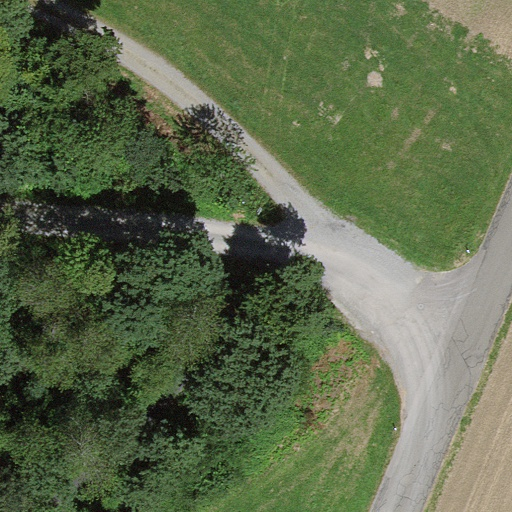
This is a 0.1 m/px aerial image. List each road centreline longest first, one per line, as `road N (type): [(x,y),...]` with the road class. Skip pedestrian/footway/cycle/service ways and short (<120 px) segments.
road 1 (track): [(455,338),(345,255),(137,56),(29,0)]
road 2 (track): [(345,255),(0,214)]
road 3 (unclassified): [(383,511),(511,206)]
